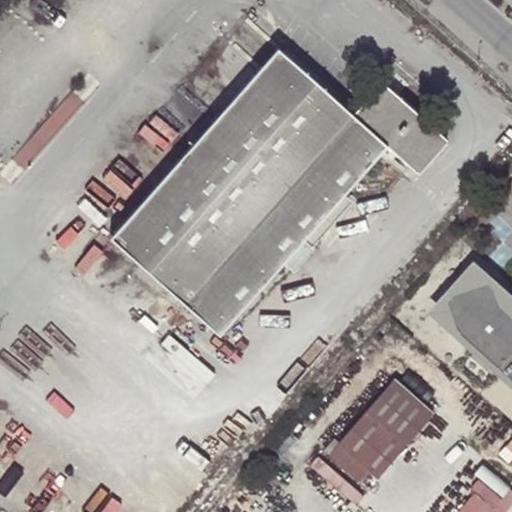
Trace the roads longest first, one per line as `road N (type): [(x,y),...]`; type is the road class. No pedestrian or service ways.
road 1 (unknown): [(0,384),(20,402),(82,427),(161,429),(194,414),(260,363),(447,180),(461,156),(456,110),(323,0)]
road 2 (unknown): [(168,0),(0,212)]
